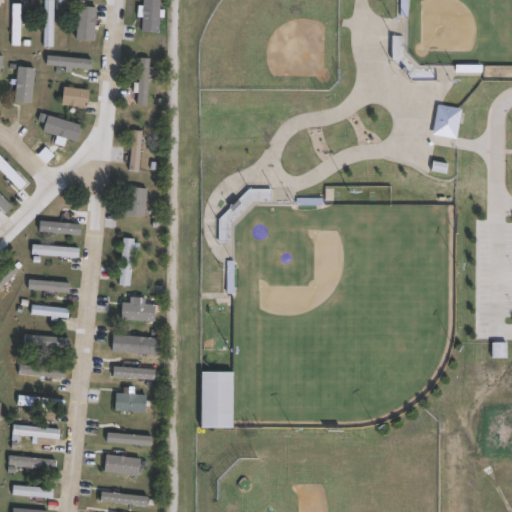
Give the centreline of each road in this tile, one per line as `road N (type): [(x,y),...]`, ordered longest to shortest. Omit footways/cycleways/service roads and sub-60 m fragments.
road 1 (residential): [(68,511),(117,0)]
road 2 (residential): [(0,231),(106,125)]
